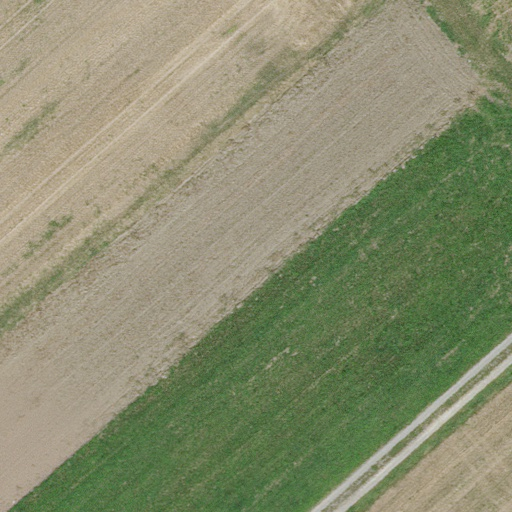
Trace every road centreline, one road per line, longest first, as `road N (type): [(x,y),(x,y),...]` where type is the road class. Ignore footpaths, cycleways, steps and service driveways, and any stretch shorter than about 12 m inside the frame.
road 1 (track): [(511,351),(334,511)]
road 2 (track): [(511,116),(422,0)]
